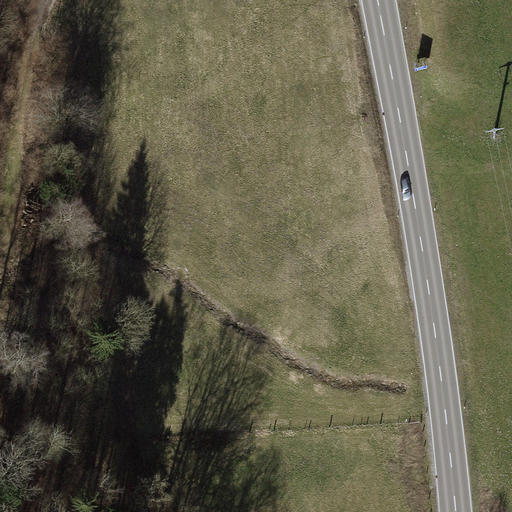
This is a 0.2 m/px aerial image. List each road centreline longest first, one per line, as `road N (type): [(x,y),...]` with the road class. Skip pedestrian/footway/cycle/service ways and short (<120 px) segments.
road 1 (secondary): [(374,0),(443,399),(453,511)]
road 2 (track): [(44,0),(11,241)]
